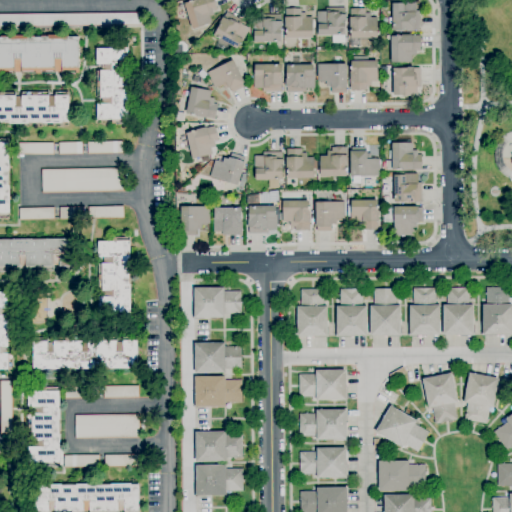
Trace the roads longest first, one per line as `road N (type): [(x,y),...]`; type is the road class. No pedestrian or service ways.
road 1 (residential): [(511,259),(186,263)]
road 2 (residential): [(452,260),(445,0)]
road 3 (residential): [(268,263),(271,511)]
road 4 (residential): [(247,122),(448,121)]
